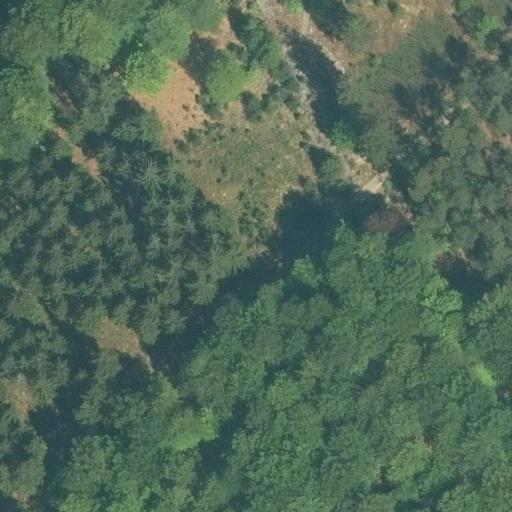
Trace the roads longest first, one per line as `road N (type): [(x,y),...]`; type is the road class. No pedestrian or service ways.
road 1 (track): [(360,203),(37,511)]
road 2 (track): [(258,0),(360,203)]
road 3 (track): [(360,203),(511,70)]
road 4 (track): [(511,332),(360,203)]
